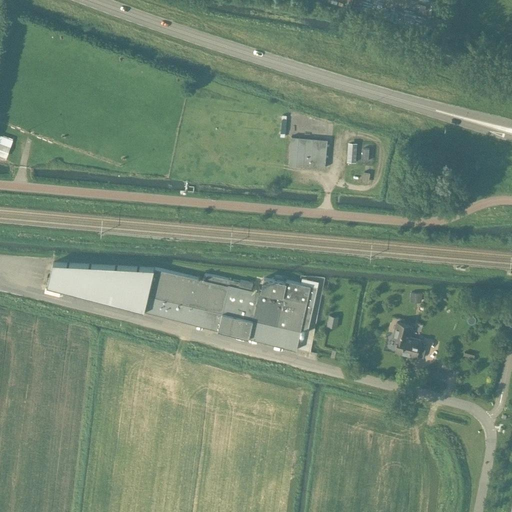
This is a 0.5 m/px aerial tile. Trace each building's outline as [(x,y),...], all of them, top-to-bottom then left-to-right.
[(0,154),(6,157),(12,140),(0,135),(0,154)] [(292,136),(289,164),(326,168),(328,139),(292,136)] [(346,161),(354,161),(355,143),(347,142),(346,161)] [(47,285),(144,310),(218,330),(249,337),(297,350),(301,329),(308,330),(318,282),(312,280),(311,285),(286,280),(286,282),(264,277),(261,290),(259,290),(259,291),(252,289),(254,282),(241,279),(240,281),(213,275),(205,274),(204,279),(153,267),(53,262),(47,285)] [(329,315),(327,326),(337,328),(339,317),(329,315)] [(396,352),(417,357),(417,356),(423,357),(426,345),(420,344),(421,339),(410,336),(413,325),(396,321),(392,338),(399,339),(396,352)]
